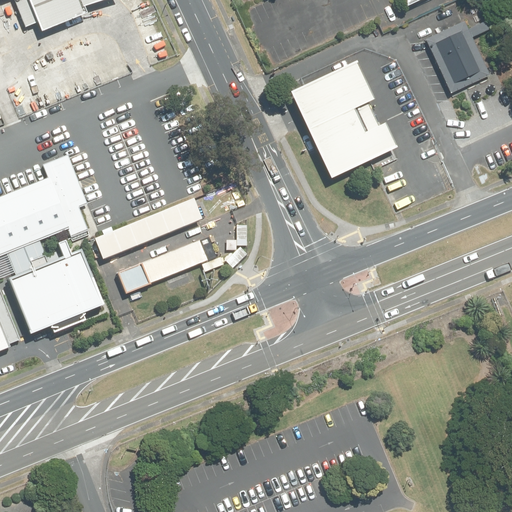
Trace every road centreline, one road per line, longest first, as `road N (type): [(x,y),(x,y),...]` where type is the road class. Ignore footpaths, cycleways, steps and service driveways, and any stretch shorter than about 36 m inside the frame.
road 1 (primary): [(338,324),(0,466)]
road 2 (primary): [(0,403),(317,276)]
road 3 (secondary): [(317,276),(190,0)]
road 4 (unknown): [(148,85),(118,22),(98,13),(15,56),(3,81),(14,138)]
road 5 (primary): [(317,276),(511,197)]
road 6 (primary): [(511,257),(338,324)]
